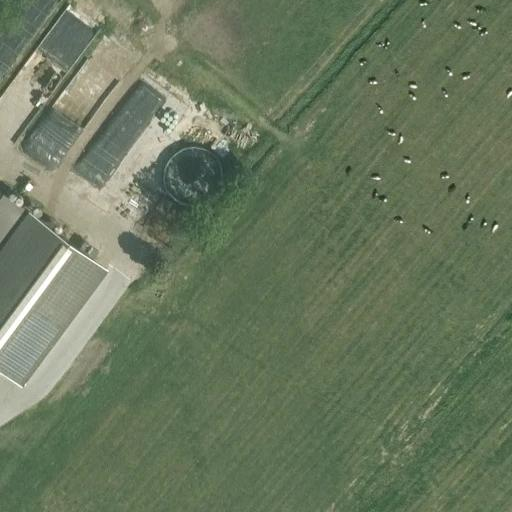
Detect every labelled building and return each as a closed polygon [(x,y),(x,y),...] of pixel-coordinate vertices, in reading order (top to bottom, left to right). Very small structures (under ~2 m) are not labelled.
[(49,26),(3,104),(18,113),(16,118),(27,124),(46,91),(50,94),(80,44),(49,26)] [(131,85),(142,87),(153,85),(161,79),(167,70),(170,60),(168,50),(163,41),(155,34),(144,31),(133,32),(124,37),(117,46),(114,57),(115,68),(121,78),(131,85)] [(153,206),(166,217),(202,173),(190,162),(153,206)] [(0,260),(32,217),(0,192),(0,260)] [(49,229),(32,217),(0,260),(0,367),(21,384),(105,271),(49,229)]
